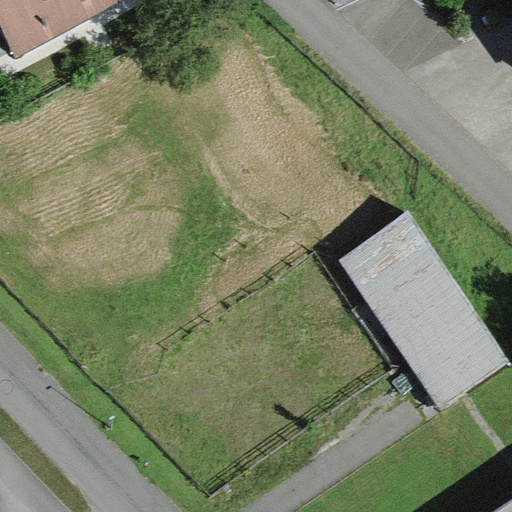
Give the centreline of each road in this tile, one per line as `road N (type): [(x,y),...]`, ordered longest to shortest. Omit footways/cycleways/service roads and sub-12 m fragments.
road 1 (residential): [(511,197),(289,0)]
road 2 (unclassified): [(0,363),(138,511)]
